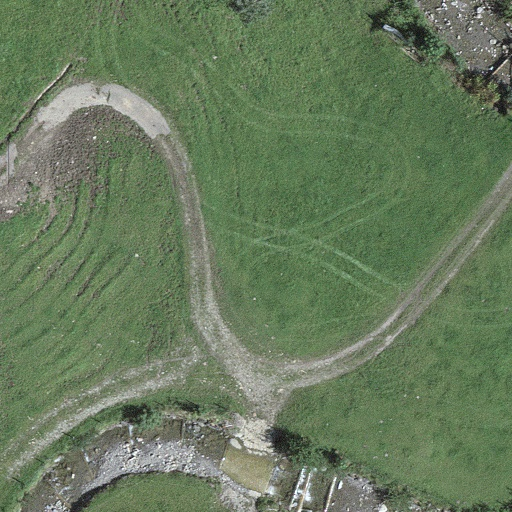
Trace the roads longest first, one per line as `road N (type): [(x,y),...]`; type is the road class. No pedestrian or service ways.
road 1 (track): [(0,179),(83,94),(109,91),(151,110),(191,167),(215,313),(229,344),(280,375),(363,363),(405,337),(511,183)]
road 2 (track): [(275,373),(237,511)]
